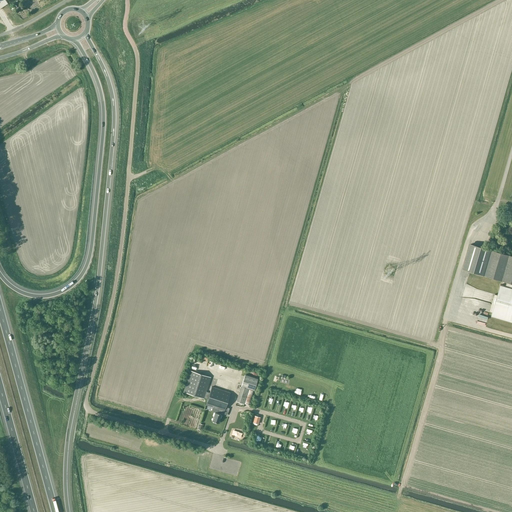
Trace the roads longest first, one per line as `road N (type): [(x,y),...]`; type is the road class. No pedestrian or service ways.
road 1 (unclassified): [(219,448),(93,413),(85,404),(113,291),(127,185),(136,52),(124,30),(126,0)]
road 2 (motorway): [(68,511),(66,443),(96,294),(114,118),(111,88),(85,31)]
road 3 (motorway): [(73,39),(103,104),(86,266),(69,287),(47,295),(15,288),(0,274)]
road 4 (motorway): [(55,511),(0,308)]
road 5 (motorway): [(0,385),(34,511)]
